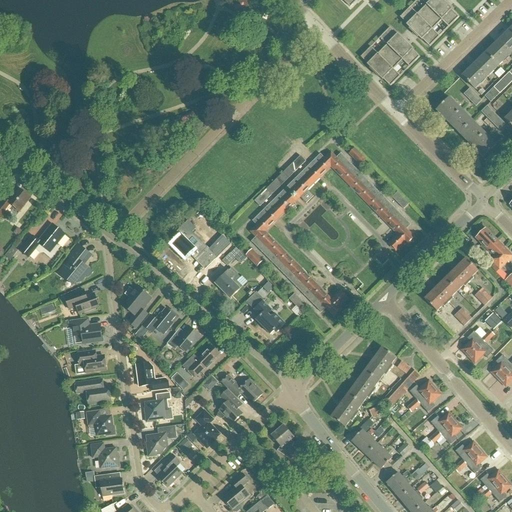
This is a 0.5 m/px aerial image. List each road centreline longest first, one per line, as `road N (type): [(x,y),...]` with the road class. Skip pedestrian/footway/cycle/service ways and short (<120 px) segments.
road 1 (residential): [(110,237),(316,28)]
road 2 (residential): [(110,237),(140,489),(162,511)]
road 3 (residential): [(110,237),(291,391)]
road 4 (residential): [(395,112),(511,0)]
road 5 (unclassified): [(386,511),(291,391)]
road 6 (unclassified): [(382,300),(484,202)]
road 7 (residential): [(191,491),(291,391)]
road 8 (residential): [(110,237),(8,154)]
road 9 (unclassified): [(291,391),(382,300)]
road 10 (unclassified): [(484,202),(395,112)]
